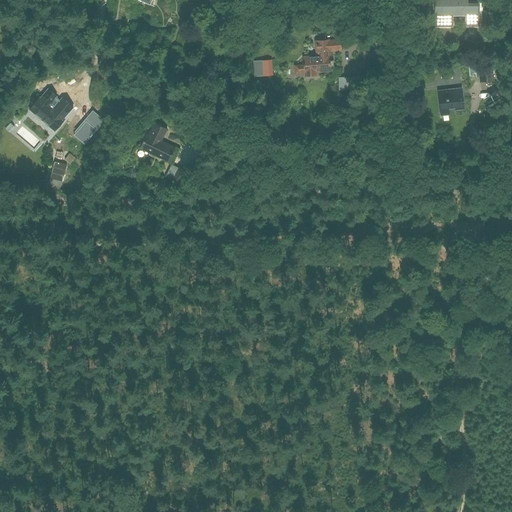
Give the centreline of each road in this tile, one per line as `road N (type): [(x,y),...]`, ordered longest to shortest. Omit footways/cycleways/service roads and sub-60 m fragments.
road 1 (track): [(0,237),(511,230)]
road 2 (track): [(0,190),(399,186),(402,231)]
road 3 (residential): [(399,186),(179,113),(108,69),(33,0)]
road 4 (track): [(491,230),(459,307),(458,511)]
road 5 (residential): [(399,186),(387,75),(389,0)]
